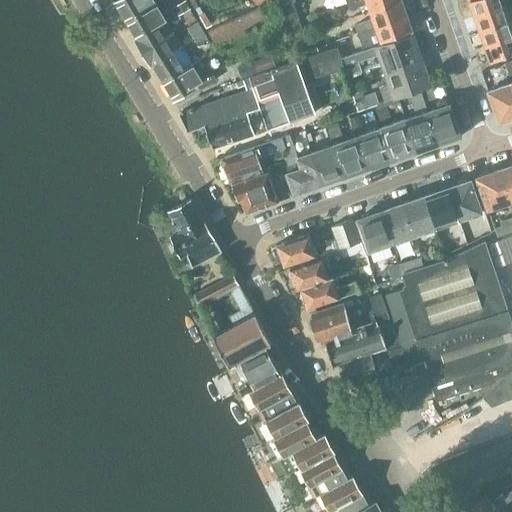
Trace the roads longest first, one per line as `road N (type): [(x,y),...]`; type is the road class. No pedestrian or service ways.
road 1 (residential): [(231,240),(82,0)]
road 2 (residential): [(381,465),(304,377),(231,240)]
road 3 (residential): [(485,148),(231,240)]
road 4 (residential): [(435,0),(485,148)]
road 5 (residential): [(381,465),(511,418)]
